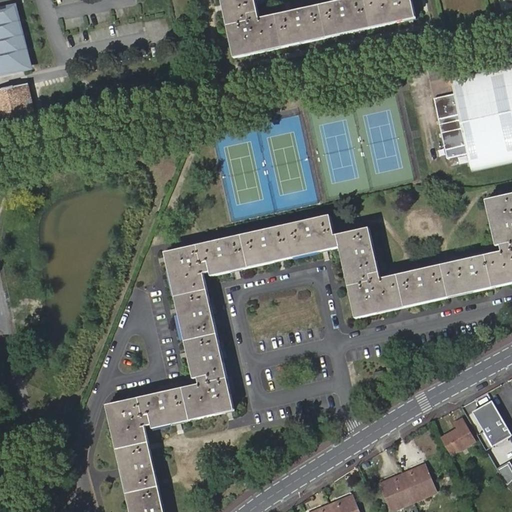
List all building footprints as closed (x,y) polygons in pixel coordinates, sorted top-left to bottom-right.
[(254,0),(225,0),(237,56),(416,17),(411,0),(360,0),(259,23),(254,0)] [(0,121),(34,114),(27,83),(0,89),(0,68),(23,63),(10,7),(0,9),(0,121)] [(434,100),(447,160),(468,155),(472,173),(511,163),(511,64),(451,78),(455,96),(434,100)] [(117,89),(98,94),(101,104),(121,100),(121,101),(128,99),(128,98),(147,93),(145,82),(124,87),(124,85),(117,87),(117,89)] [(342,234),(359,314),(511,279),(511,195),(490,201),(501,253),(380,280),(368,228),(342,234)] [(201,385),(111,405),(135,511),(165,511),(146,427),(234,407),(204,274),(336,245),(330,217),(170,252),(201,385)] [(373,373),(375,382),(385,380),(383,371),(373,373)] [(511,433),(493,401),(473,412),(494,447),(511,436),(511,433)] [(460,407),(449,413),(458,430),(444,438),(452,453),(478,439),(460,407)] [(6,423),(9,431),(15,430),(12,420),(6,423)] [(498,466),(505,480),(511,476),(511,463),(510,460),(498,466)] [(381,485),(393,511),(414,502),(436,493),(425,466),(381,485)] [(315,511),(358,511),(353,497),(315,511)]
